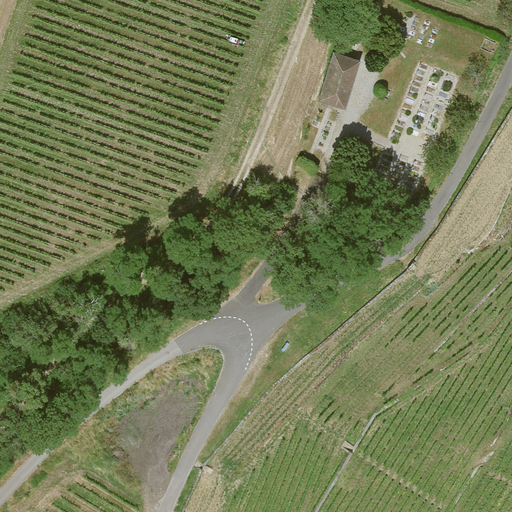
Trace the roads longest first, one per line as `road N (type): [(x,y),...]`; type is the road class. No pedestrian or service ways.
road 1 (track): [(313,0),(246,189),(187,250),(88,327),(0,426)]
road 2 (unclassified): [(511,73),(425,228),(367,270),(248,321)]
road 3 (unclassified): [(0,494),(47,443),(195,331),(233,317),(248,321)]
road 4 (unclassified): [(248,321),(240,365),(167,511)]
